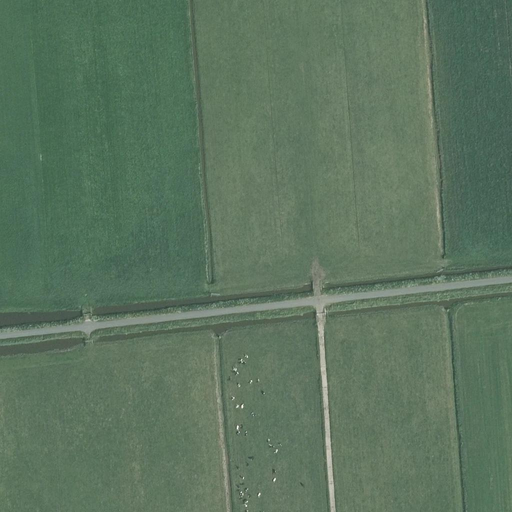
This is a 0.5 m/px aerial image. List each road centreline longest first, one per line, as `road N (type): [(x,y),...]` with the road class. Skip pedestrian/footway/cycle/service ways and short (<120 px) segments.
road 1 (unclassified): [(0,336),(511,278)]
road 2 (track): [(334,511),(314,250)]
